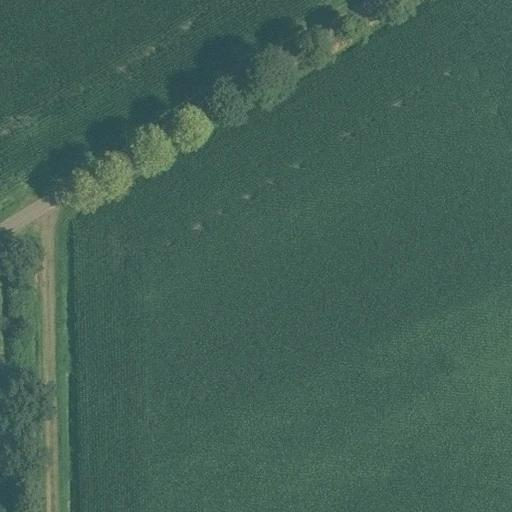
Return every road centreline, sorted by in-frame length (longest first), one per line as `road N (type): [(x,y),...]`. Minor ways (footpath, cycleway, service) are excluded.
road 1 (unclassified): [(0,223),(373,0)]
road 2 (track): [(51,192),(55,511)]
